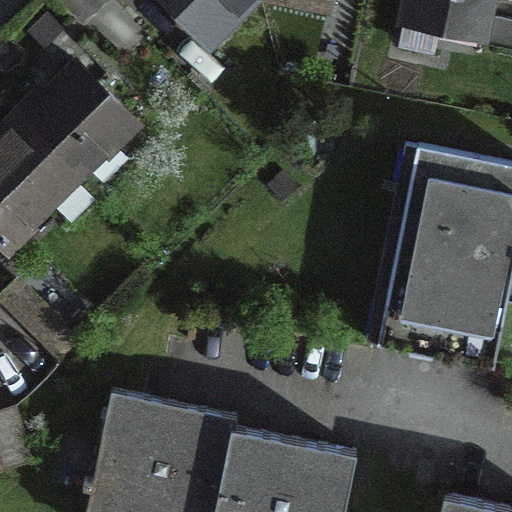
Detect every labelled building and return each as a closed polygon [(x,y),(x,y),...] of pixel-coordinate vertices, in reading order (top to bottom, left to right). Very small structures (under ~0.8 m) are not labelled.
[(169,0),(213,45),(254,0),(169,0)] [(283,0),(281,8),(315,17),(317,3),(331,7),(332,0),(283,0)] [(402,17),(397,42),(431,49),(434,35),(475,44),(478,32),(489,34),(496,0),(397,0),(394,15),(402,17)] [(7,105),(12,112),(78,178),(143,115),(75,46),(45,75),(42,72),(7,105)] [(0,242),(8,251),(40,219),(36,215),(53,198),(73,219),(96,197),(78,178),(12,112),(0,123),(0,242)] [(493,359),(511,268),(511,149),(405,127),(363,333),(493,359)] [(266,183),(282,200),(300,184),(284,166),(266,183)] [(18,270),(0,287),(0,298),(57,356),(80,334),(18,270)] [(90,483),(83,511),(209,511),(231,409),(237,410),(239,402),(111,376),(92,467),(84,466),(81,481),(90,483)] [(0,465),(32,456),(15,399),(0,403),(0,465)] [(342,511),(358,435),(237,410),(231,409),(209,511),(342,511)] [(511,511),(511,492),(444,478),(436,511),(511,511)]
